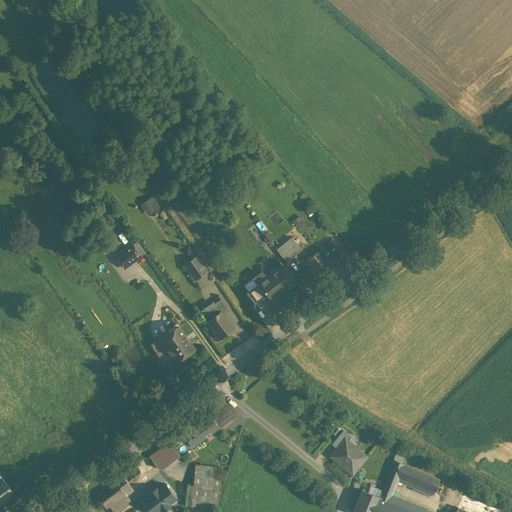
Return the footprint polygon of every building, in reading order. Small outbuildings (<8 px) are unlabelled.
[(146,215),(160,208),(153,195),(139,202),(146,215)] [(303,250),(293,236),(281,245),(284,249),(292,259),(303,250)] [(334,240),(320,250),(326,256),(335,268),(348,258),(334,240)] [(133,244),(118,256),(126,267),(142,255),(133,244)] [(288,262),(292,259),(284,249),(280,252),(288,262)] [(326,256),(320,250),(308,260),(313,266),(326,256)] [(336,269),(335,268),(326,256),(313,266),(309,269),(319,282),(336,269)] [(197,258),(186,266),(196,278),(206,272),(197,258)] [(296,281),(284,265),(260,284),(267,293),(272,300),(296,281)] [(251,290),(260,284),(255,277),(246,284),(251,290)] [(255,303),(267,293),(260,284),(251,290),(248,292),(255,303)] [(213,305),(219,313),(222,311),(223,313),(229,309),(221,299),(213,305)] [(203,312),(209,320),(219,313),(213,305),(203,312)] [(219,313),(209,320),(216,330),(214,332),(220,338),(234,327),(223,313),(222,311),(219,313)] [(141,335),(149,330),(143,319),(135,323),(141,335)] [(179,326),(161,339),(177,362),(196,349),(179,326)] [(169,368),(177,362),(161,339),(153,345),(169,368)] [(210,413),(220,427),(235,415),(237,410),(225,401),(210,413)] [(184,432),(193,446),(220,427),(210,413),(184,432)] [(332,444),(337,448),(343,441),(346,443),(351,437),(343,430),(332,444)] [(169,441),(149,456),(158,468),(163,469),(180,456),(169,441)] [(343,441),(337,448),(331,456),(352,474),(367,456),(356,447),(354,449),(346,443),(343,441)] [(394,459),(380,495),(391,499),(399,478),(436,493),(442,478),(394,459)] [(221,467),(197,464),(194,484),(188,483),(186,504),(216,508),(221,467)] [(140,488),(149,508),(166,500),(155,474),(138,482),(140,488)] [(140,488),(138,482),(137,481),(131,485),(127,479),(123,475),(117,480),(128,495),(140,488)] [(0,504),(15,494),(5,480),(0,483),(0,504)] [(117,480),(97,494),(106,507),(110,504),(116,511),(131,499),(128,495),(117,480)] [(361,488),(352,511),(373,511),(380,495),(361,488)] [(380,495),(373,511),(424,511),(391,499),(380,495)]
